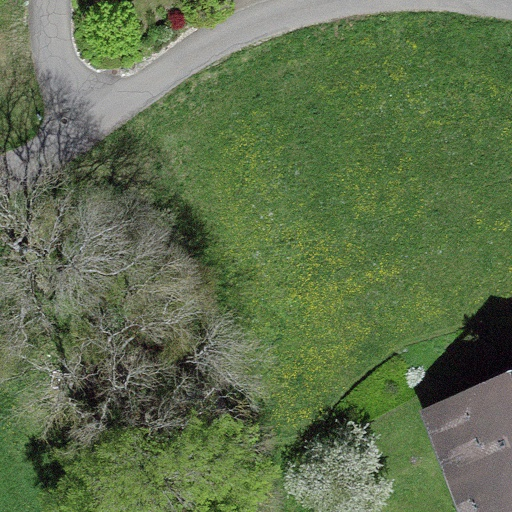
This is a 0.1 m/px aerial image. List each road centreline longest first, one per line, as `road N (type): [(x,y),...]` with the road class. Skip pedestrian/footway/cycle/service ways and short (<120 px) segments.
road 1 (residential): [(324,0),(216,38),(84,118)]
road 2 (residential): [(84,118),(58,71),(46,0)]
